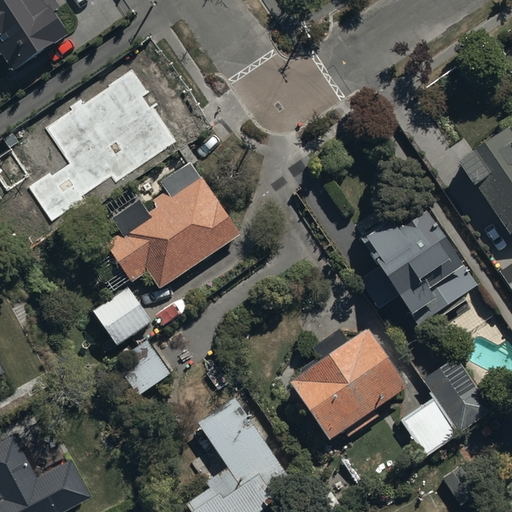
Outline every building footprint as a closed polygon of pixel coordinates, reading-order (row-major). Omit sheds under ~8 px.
[(45,0),(0,0),(0,55),(0,56),(17,80),(74,41),(57,17),(45,0)] [(172,137),(134,80),(110,96),(105,88),(76,108),(82,117),(55,135),(77,166),(56,180),(72,204),(172,137)] [(475,193),(479,191),(510,238),(511,236),(511,138),(508,132),(500,137),(497,133),(481,144),(484,148),(457,166),(475,193)] [(198,175),(118,229),(102,240),(135,288),(150,278),(162,295),(242,240),(198,175)] [(446,251),(423,214),(396,231),(388,217),(356,236),(374,266),(356,277),(374,305),(394,293),(414,324),(433,312),(435,315),(463,298),(461,294),(474,285),(466,272),(451,281),(436,257),(446,251)] [(511,258),(496,269),(511,292),(511,258)] [(153,329),(130,294),(95,318),(118,352),(153,329)] [(294,389),(334,448),(411,396),(371,337),(294,389)] [(151,342),(114,367),(138,404),(175,378),(151,342)] [(491,413),(454,357),(419,379),(430,395),(405,412),(407,415),(400,420),(425,457),(491,413)] [(283,511),(302,499),(236,402),(199,426),(236,480),(189,511),(283,511)] [(0,511),(44,511),(51,509),(86,490),(65,451),(30,470),(14,441),(7,428),(0,432),(0,511)] [(511,437),(493,451),(511,478),(511,437)] [(473,491),(460,468),(444,478),(456,500),(473,491)]
